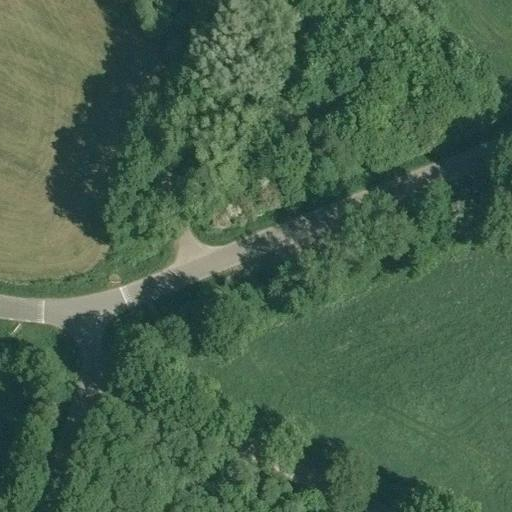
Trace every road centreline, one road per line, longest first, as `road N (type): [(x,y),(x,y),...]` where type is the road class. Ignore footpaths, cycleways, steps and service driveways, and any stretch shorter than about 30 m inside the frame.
road 1 (unclassified): [(511,124),(206,255)]
road 2 (unclassified): [(370,511),(100,378)]
road 3 (unclassified): [(206,255),(174,182),(230,0)]
road 4 (unclassified): [(54,511),(100,378)]
road 5 (unclassified): [(206,255),(91,300)]
